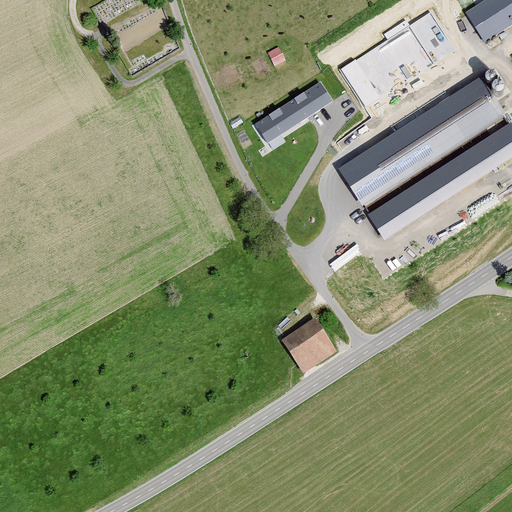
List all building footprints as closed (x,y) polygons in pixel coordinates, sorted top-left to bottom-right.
[(511,21),(511,0),(490,0),(469,14),(485,39),(511,21)] [(454,51),(430,14),(342,70),(365,107),(454,51)] [(221,84),(232,78),(224,64),(213,70),(221,84)] [(318,77),(255,117),(271,142),(334,102),(318,77)] [(480,82),(340,170),(362,203),(501,115),(480,82)] [(511,133),(506,124),(366,212),(382,237),(511,155),(511,133)] [(311,319),(277,340),(299,375),(332,354),(311,319)]
